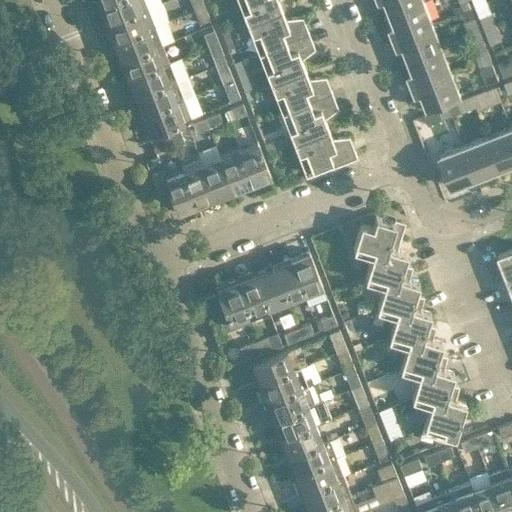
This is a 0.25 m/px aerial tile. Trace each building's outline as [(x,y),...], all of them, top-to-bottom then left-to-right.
[(111,0),(96,6),(98,11),(101,10),(106,22),(103,23),(104,24),(141,9),(148,7),(145,0),(111,0)] [(202,0),(190,0),(194,10),(204,6),(202,0)] [(247,0),(250,7),(243,10),(247,21),(281,8),(278,0),(247,0)] [(385,0),(390,11),(419,0),(385,0)] [(389,27),(393,37),(432,22),(423,0),(419,0),(390,11),(396,25),(389,27)] [(204,6),(194,10),(196,13),(199,23),(209,19),(204,6)] [(104,24),(111,42),(155,25),(148,7),(141,9),(104,24)] [(281,8),(247,21),(251,32),(259,29),(266,48),(308,31),(302,15),(285,17),(281,8)] [(491,11),(480,15),(486,29),(497,24),(491,11)] [(475,17),(465,21),(470,35),(480,31),(475,17)] [(403,45),(409,58),(441,46),(432,22),(393,37),(397,47),(403,45)] [(497,24),(486,29),(491,42),(502,38),(497,24)] [(118,60),(162,43),(155,25),(111,42),(113,47),(115,46),(120,59),(118,60)] [(213,29),(203,32),(204,34),(208,46),(218,42),(213,29)] [(308,31),(266,48),(273,67),(266,70),(270,81),(304,67),(301,57),(314,47),(308,31)] [(480,31),(470,35),(475,48),(486,44),(480,31)] [(218,42),(208,46),(214,60),(224,56),(218,42)] [(125,78),(125,79),(170,61),(162,43),(118,60),(120,65),(122,64),(127,77),(125,78)] [(408,75),(411,84),(450,69),(441,46),(409,58),(414,72),(408,75)] [(487,48),(475,52),(477,58),(489,54),(487,48)] [(489,54),(477,58),(486,83),(498,78),(489,54)] [(510,57),(498,62),(499,63),(504,76),(511,72),(511,63),(510,58),(510,57)] [(132,96),(132,97),(177,79),(170,61),(125,79),(127,84),(129,83),(134,95),(132,96)] [(218,70),(223,82),(233,79),(228,66),(218,70)] [(304,67),(270,81),(275,92),(282,89),(289,107),(332,91),(325,75),(308,77),(304,67)] [(450,69),(411,84),(415,94),(421,92),(427,106),(460,93),(450,69)] [(132,97),(139,115),(177,100),(177,99),(183,97),(177,79),(132,97)] [(233,79),(223,82),(228,97),(230,101),(240,97),(238,93),(233,79)] [(252,88),(245,91),(248,99),(251,98),(252,99),(256,98),(255,96),(256,96),(252,88)] [(486,89),(472,95),(476,105),(490,99),(486,89)] [(332,91),(289,107),(297,127),(289,130),(292,137),(293,140),(327,127),(324,117),(338,107),(332,91)] [(177,100),(139,115),(146,134),(167,126),(184,119),(202,112),(195,93),(177,100)] [(472,95),(457,100),(461,111),(476,105),(472,95)] [(242,102),(229,107),(230,109),(233,117),(246,112),(242,104),(242,102)] [(423,114),(427,124),(442,118),(438,108),(423,114)] [(219,111),(206,116),(210,126),(223,121),(220,113),(219,111)] [(206,116),(192,121),(196,132),(210,126),(206,116)] [(178,127),(168,131),(173,144),(184,140),(178,127)] [(327,127),(293,140),(298,152),(305,149),(313,167),(328,161),(330,167),(357,156),(349,135),(331,137),(327,127)] [(511,131),(510,127),(487,136),(499,167),(511,161),(511,131)] [(173,144),(168,131),(150,138),(155,151),(173,144)] [(283,135),(264,142),(267,150),(293,140),(292,137),(285,139),(283,135)] [(487,136),(463,145),(475,176),(499,167),(487,136)] [(257,139),(238,147),(252,182),(252,184),(259,182),(258,179),(271,174),(257,139)] [(475,176),(463,145),(439,155),(451,186),(475,176)] [(238,147),(219,154),(234,191),(240,189),(239,187),(252,182),(238,147)] [(219,154),(201,161),(215,196),(216,199),(234,191),(219,154)] [(199,156),(181,164),(183,169),(197,203),(198,206),(203,204),(216,199),(215,196),(201,161),(199,156)] [(197,203),(183,169),(165,176),(162,169),(150,174),(164,208),(175,204),(178,211),(179,210),(180,213),(185,211),(184,208),(197,203)] [(373,253),(372,254),(384,258),(391,233),(401,236),(405,221),(395,218),(394,221),(376,215),(373,225),(361,222),(354,247),(373,253)] [(384,283),(384,284),(396,288),(404,263),(407,251),(397,248),(401,236),(391,233),(384,258),(372,254),(365,277),(384,283)] [(303,252),(290,257),(304,293),(323,286),(308,247),(302,250),(303,252)] [(511,247),(498,253),(507,277),(511,275),(511,247)] [(284,259),(272,264),(286,300),(304,293),(290,257),(289,255),(283,257),(284,259)] [(266,267),(254,272),(268,307),(286,300),(272,264),(271,262),(265,264),(266,267)] [(396,313),(395,315),(408,318),(416,293),(419,282),(409,278),(412,266),(404,263),(396,288),(384,284),(377,307),(396,313)] [(254,272),(253,269),(234,277),(249,314),(268,307),(254,272)] [(251,319),(249,314),(234,277),(216,284),(218,290),(205,295),(214,319),(220,317),(225,329),(251,319)] [(408,343),(407,344),(420,348),(427,322),(431,311),(420,308),(424,296),(416,293),(408,318),(395,315),(389,337),(408,343)] [(333,312),(319,318),(323,328),(337,323),(333,312)] [(309,322),(296,327),(300,337),(313,332),(309,322)] [(435,325),(427,322),(420,348),(407,344),(400,367),(419,372),(419,373),(431,377),(439,352),(442,341),(432,337),(435,325)] [(296,327),(283,332),(287,342),(300,337),(296,327)] [(339,327),(329,332),(336,350),(347,346),(339,327)] [(269,334),(259,338),(264,351),(274,347),(269,334)] [(264,351),(259,338),(240,346),(245,359),(264,351)] [(269,356),(250,364),(258,382),(301,365),(307,363),(304,356),(299,359),(294,346),(269,356)] [(347,346),(336,350),(344,369),(354,365),(347,346)] [(431,402),(431,403),(443,407),(451,382),(454,371),(443,368),(447,355),(439,352),(431,377),(419,373),(412,396),(431,402)] [(301,365),(258,382),(265,401),(308,384),(308,383),(313,381),(310,374),(305,376),(301,365)] [(354,365),(344,369),(351,388),(361,384),(356,369),(354,365)] [(443,407),(431,403),(423,426),(438,430),(455,436),(466,401),(455,397),(459,385),(451,382),(443,407)] [(265,401),(272,419),(315,402),(308,384),(265,401)] [(351,388),(358,406),(369,402),(361,384),(351,388)] [(315,402),(272,419),(274,424),(279,437),(316,422),(330,417),(323,399),(315,402)] [(358,406),(366,424),(376,420),(369,402),(358,406)] [(379,409),(384,424),(397,419),(391,404),(387,406),(379,409)] [(397,419),(384,424),(389,438),(402,433),(397,419)] [(366,424),(373,442),(383,438),(376,420),(366,424)] [(511,423),(511,420),(497,425),(501,435),(511,431),(511,423)] [(279,437),(286,455),(329,438),(323,440),(316,422),(279,437)] [(438,430),(433,444),(455,436),(438,430)] [(486,430),(474,435),(478,445),(490,440),(486,430)] [(286,455),(293,474),(336,456),(345,453),(338,435),(329,438),(286,455)] [(478,445),(474,435),(460,440),(464,450),(478,445)] [(383,438),(373,442),(380,460),(390,456),(383,438)] [(449,444),(437,448),(441,458),(453,454),(449,444)] [(441,458),(437,448),(423,454),(427,464),(441,458)] [(293,474),(300,492),(344,475),(336,456),(293,474)] [(418,456),(399,464),(407,484),(417,481),(413,470),(422,466),(418,456)] [(392,462),(377,468),(382,481),(388,478),(397,474),(392,462)] [(413,470),(417,481),(426,477),(422,466),(413,470)] [(511,511),(511,478),(507,466),(489,473),(491,480),(503,511),(511,511)] [(473,487),(491,480),(489,473),(487,468),(468,475),(470,480),(473,487)] [(351,493),(307,510),(308,511),(355,511),(358,511),(394,497),(398,495),(404,493),(397,474),(388,478),(382,481),(373,484),(377,494),(355,502),(351,493)] [(300,492),(307,510),(351,493),(344,475),(300,492)] [(470,480),(452,487),(461,511),(482,511),(473,487),(470,480)] [(491,480),(473,487),(482,511),(503,511),(491,480)] [(461,511),(452,487),(434,494),(440,511),(461,511)] [(398,495),(394,497),(399,510),(410,506),(404,493),(398,495)] [(440,511),(434,494),(415,502),(419,511),(440,511)]
